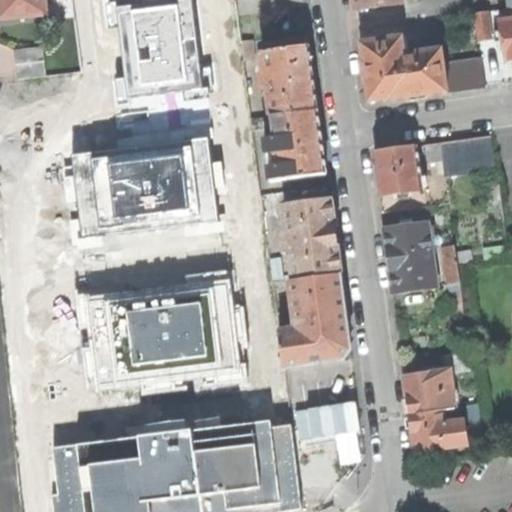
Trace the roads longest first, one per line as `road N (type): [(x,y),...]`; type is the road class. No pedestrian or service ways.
road 1 (residential): [(397,511),(347,138)]
road 2 (residential): [(347,138),(511,111)]
road 3 (residential): [(347,138),(334,0)]
